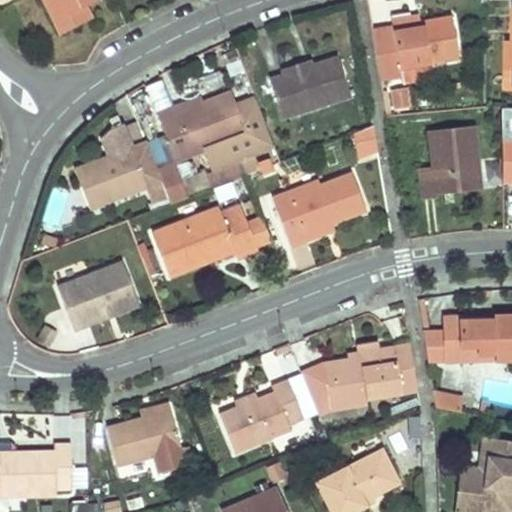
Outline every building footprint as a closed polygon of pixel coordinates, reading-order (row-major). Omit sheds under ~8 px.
[(50,0),(39,0),(57,35),(88,20),(82,7),(71,12),(59,18),(50,0)] [(50,0),(59,18),(71,12),(82,7),(93,1),(92,0),(50,0)] [(371,32),(373,45),(375,59),(397,55),(399,70),(459,60),(452,18),(418,24),(394,28),(371,32)] [(417,18),(393,22),(394,28),(418,24),(417,18)] [(303,68),(302,65),(301,63),(282,69),(283,74),(271,79),(284,118),(349,95),(337,56),(312,65),(303,68)] [(173,108),(165,111),(157,114),(174,161),(206,149),(213,168),(272,145),(254,99),(236,106),(231,92),(204,103),(175,114),(173,108)] [(204,103),(201,97),(173,108),(175,114),(204,103)] [(376,151),(372,131),(371,126),(354,133),(358,158),(376,151)] [(439,200),(438,198),(438,196),(480,191),(473,127),(428,133),(432,169),(419,170),(423,202),(439,200)] [(501,184),(511,183),(511,140),(501,141),(501,184)] [(145,142),(74,170),(81,189),(89,208),(146,186),(156,210),(169,205),(157,173),(145,142)] [(157,173),(169,205),(181,200),(169,168),(157,173)] [(352,172),(335,178),(319,184),(289,196),(287,191),(271,197),(289,246),(306,240),(304,233),(331,223),(365,210),(352,172)] [(319,184),(317,180),(287,191),(289,196),(319,184)] [(220,206),(236,201),(230,182),(214,187),(220,206)] [(237,257),(246,254),(256,250),(239,205),(219,212),(217,207),(152,231),(168,277),(201,264),(198,256),(231,243),(234,252),(237,257)] [(304,233),(306,240),(334,229),(331,223),(304,233)] [(198,256),(201,264),(234,252),(231,243),(198,256)] [(111,312),(111,314),(112,316),(138,306),(122,263),(57,288),(74,331),(92,324),(90,319),(111,312)] [(416,300),(420,329),(427,328),(422,299),(416,300)] [(111,312),(90,319),(92,324),(112,316),(111,314),(111,312)] [(476,355),(493,355),(494,361),(511,360),(511,316),(442,317),(443,347),(476,347),(476,355)] [(378,341),(356,344),(357,352),(368,351),(379,349),(378,341)] [(379,349),(368,351),(357,352),(356,353),(357,358),(348,360),(322,363),(330,409),(365,404),(364,399),(416,391),(408,344),(379,349)] [(476,347),(443,347),(443,362),(459,362),(459,355),(476,355),(476,347)] [(287,379),(279,382),(271,385),(274,391),(257,398),(236,406),(219,413),(235,453),(291,430),(289,425),(303,419),(287,379)] [(255,391),(234,400),(236,406),(257,398),(255,391)] [(460,398),(431,392),(433,409),(458,414),(460,398)] [(168,403),(146,408),(148,417),(170,411),(168,403)] [(485,419),(486,411),(488,404),(481,403),(477,417),(485,419)] [(183,466),(174,430),(170,411),(148,417),(105,427),(114,464),(152,455),(156,473),(183,466)] [(511,511),(511,442),(487,439),(484,459),(482,479),(456,476),(452,511),(511,511)] [(484,459),(487,439),(480,439),(476,470),(457,468),(456,476),(482,479),(484,459)] [(279,459),(281,458),(300,451),(298,445),(277,453),(279,459)] [(70,489),(70,467),(69,446),(52,446),(52,452),(14,452),(0,452),(0,495),(55,495),(55,489),(70,489)] [(369,495),(384,487),(398,480),(381,448),(316,482),(331,511),(348,511),(365,503),(363,498),(369,495)] [(220,511),(285,511),(275,488),(220,510),(220,511)] [(363,498),(365,503),(371,500),(369,495),(363,498)]
